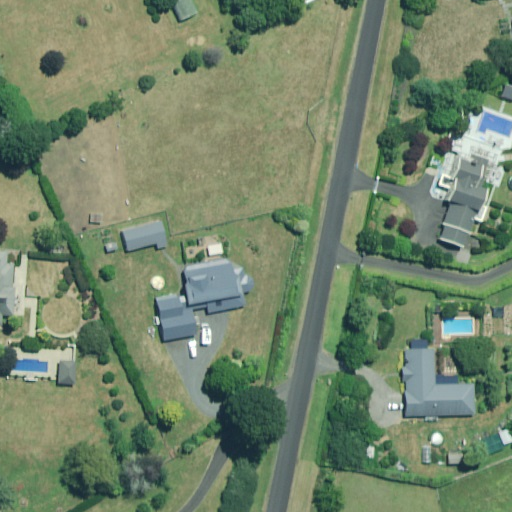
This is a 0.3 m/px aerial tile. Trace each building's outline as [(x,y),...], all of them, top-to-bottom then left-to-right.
[(196,14),(188,0),(171,0),(181,21),(196,14)] [(473,220),(481,223),(494,186),(487,184),(494,164),(492,163),(475,158),(473,164),(459,159),(452,178),(455,179),(444,208),(447,209),(436,240),(463,249),(473,220)] [(166,247),(159,220),(121,230),(127,252),(156,245),(157,249),(166,247)] [(112,232),(100,235),(105,256),(117,252),(112,232)] [(0,252),(0,315),(10,316),(12,264),(6,264),(6,253),(0,252)] [(250,277),(245,278),(243,267),(228,259),(187,267),(184,272),(186,283),(183,284),(187,306),(205,303),(207,314),(244,307),(242,294),(253,292),(250,277)] [(182,315),(179,296),(156,300),(163,342),(195,336),(191,314),(182,315)] [(408,369),(403,369),(400,369),(400,384),(406,383),(406,393),(401,393),(401,417),(473,416),(472,386),(434,387),(434,350),(408,350),(408,369)] [(73,386),(75,363),(59,361),(56,384),(73,386)] [(511,432),(511,430),(498,434),(502,448),(511,444),(511,432)] [(473,464),(472,454),(449,455),(449,466),(473,464)]
